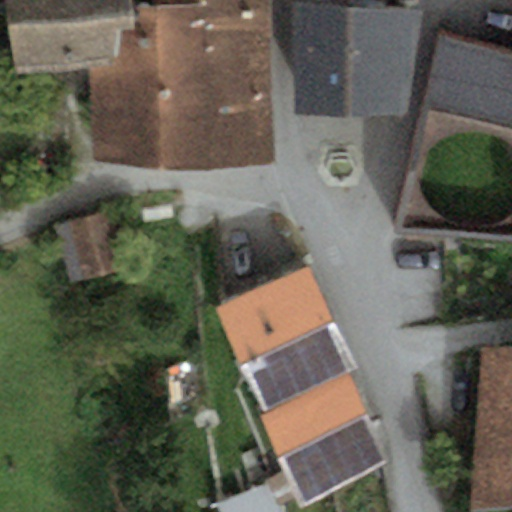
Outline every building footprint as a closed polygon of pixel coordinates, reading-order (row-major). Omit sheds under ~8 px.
[(7,0),(16,73),(90,65),(111,63),(118,24),(128,22),(126,0),(7,0)] [(94,156),(199,166),(199,6),(152,4),(151,0),(126,0),(128,22),(118,24),(111,63),(90,65),(94,156)] [(199,166),(273,163),(265,0),(151,0),(152,4),(199,6),(199,166)] [(298,0),(297,110),(346,113),(346,8),(358,8),(358,0),(298,0)] [(424,10),(358,8),(346,8),(346,113),(402,114),(424,10)] [(511,54),(443,36),(395,232),(511,243),(511,54)] [(111,212),(59,226),(74,280),(126,265),(111,212)] [(308,266),(214,307),(258,405),(345,366),(352,363),(308,266)] [(511,349),(484,351),(471,506),(511,498),(511,349)] [(345,366),(258,405),(301,506),(389,468),(345,366)] [(277,511),(271,492),(217,508),(218,511),(277,511)]
